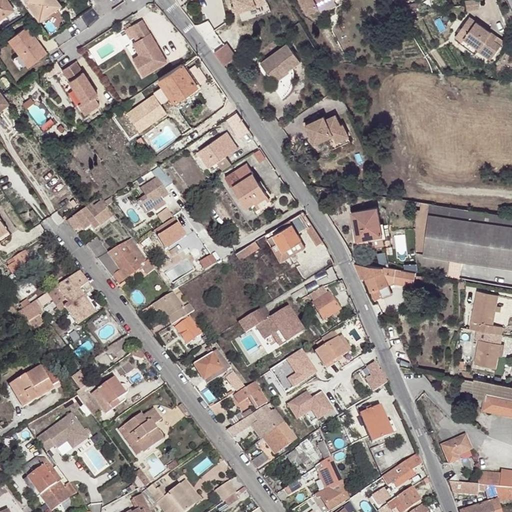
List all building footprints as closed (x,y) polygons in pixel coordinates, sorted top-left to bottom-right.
[(0,0),(0,20),(14,12),(6,0),(0,0)] [(24,0),(25,1),(39,20),(61,5),(57,0),(24,0)] [(293,0),(305,24),(316,18),(314,14),(330,6),(333,11),(353,2),(353,1),(355,0),(293,0)] [(417,2),(398,5),(401,11),(419,9),(417,2)] [(464,17),(452,38),(460,42),(462,38),(477,47),(476,49),(490,56),(498,42),(491,38),(485,34),(487,30),(464,17)] [(141,20),(131,25),(140,39),(135,41),(144,56),(134,62),(142,75),(166,61),(141,20)] [(133,37),(135,41),(140,39),(131,25),(124,30),(129,39),(133,37)] [(26,28),(7,40),(16,55),(23,66),(24,68),(44,56),(26,28)] [(207,36),(207,44),(222,65),(234,57),(225,44),(220,47),(213,37),(212,36),(207,36)] [(460,42),(458,45),(473,53),(476,49),(477,47),(462,38),(460,42)] [(144,56),(135,41),(132,43),(139,54),(132,59),(134,62),(144,56)] [(286,68),(287,71),(300,62),(287,43),(260,63),(273,82),(283,75),(280,71),(286,68)] [(23,66),(16,55),(9,59),(16,71),(23,66)] [(250,66),(246,60),(238,66),(241,72),(250,66)] [(76,61),(62,70),(84,101),(80,104),(86,112),(100,103),(94,95),(98,92),(76,61)] [(180,64),(156,79),(171,103),(205,82),(194,64),(184,70),(180,64)] [(154,108),(167,100),(159,88),(146,96),(154,108)] [(139,91),(122,102),(126,107),(142,96),(139,91)] [(0,110),(9,104),(8,103),(0,92),(0,110)] [(237,114),(228,120),(233,128),(235,126),(242,121),(237,114)] [(324,116),(318,120),(314,122),(304,127),(314,146),(331,137),(334,143),(347,136),(342,125),(340,126),(334,115),(325,119),(324,116)] [(250,132),(242,121),(235,126),(242,137),(250,132)] [(239,149),(228,132),(200,150),(210,166),(218,162),(227,156),(239,149)] [(347,136),(334,143),(329,146),(331,151),(349,142),(347,136)] [(218,162),(223,170),(232,164),(227,156),(218,162)] [(251,176),(254,174),(250,168),(224,184),(231,194),(233,192),(246,214),(269,199),(267,196),(262,187),(259,189),(251,176)] [(262,187),(254,174),(251,176),(259,189),(262,187)] [(173,193),(165,181),(159,185),(154,178),(138,189),(143,196),(135,201),(144,213),(173,193)] [(416,202),(417,253),(424,254),(424,252),(429,204),(416,202)] [(83,210),(67,221),(74,231),(79,227),(83,231),(93,224),(97,229),(111,218),(100,203),(86,214),(83,210)] [(511,216),(429,204),(424,252),(452,256),(511,264),(511,216)] [(349,213),(353,235),(366,234),(366,238),(381,236),(379,226),(376,209),(349,213)] [(298,215),(289,221),(291,225),(274,236),(288,258),(305,247),(297,234),(306,228),(302,220),(298,215)] [(185,237),(174,220),(160,229),(172,246),(185,237)] [(389,235),(387,224),(379,226),(381,236),(389,235)] [(321,236),(317,230),(310,234),(314,241),(321,236)] [(274,236),(268,239),(282,261),(288,258),(274,236)] [(321,236),(314,241),(317,246),(324,242),(321,236)] [(98,238),(86,246),(97,260),(109,253),(98,238)] [(109,253),(97,260),(112,280),(114,278),(119,285),(135,272),(131,267),(137,262),(136,260),(141,256),(130,241),(109,253)] [(256,241),(236,253),(240,260),(260,248),(256,241)] [(30,259),(24,250),(8,261),(10,266),(13,264),(15,268),(19,266),(29,259),(30,259)] [(418,268),(449,272),(452,256),(424,252),(424,254),(417,253),(418,268)] [(199,262),(205,270),(217,263),(211,254),(199,262)] [(22,271),(33,264),(29,259),(19,266),(15,268),(13,264),(10,266),(8,267),(12,274),(20,269),(22,271)] [(167,296),(172,293),(147,260),(142,264),(157,283),(158,283),(167,296)] [(379,267),(352,263),(361,279),(364,278),(376,299),(392,291),(389,285),(379,267)] [(389,285),(393,283),(415,287),(418,273),(379,267),(389,285)] [(88,282),(79,271),(63,282),(64,285),(58,290),(69,304),(63,308),(76,325),(95,312),(78,289),(88,282)] [(327,294),(322,287),(308,296),(313,304),(312,304),(323,321),(340,310),(329,293),(327,294)] [(493,343),(495,333),(496,325),(487,323),(492,294),(470,289),(463,327),(470,328),(469,338),(471,339),(467,362),(488,367),(491,354),(493,343)] [(183,309),(172,293),(167,296),(157,302),(151,306),(156,313),(162,309),(168,318),(167,319),(172,325),(173,325),(186,317),(191,314),(195,311),(190,305),(183,309)] [(37,299),(17,313),(26,326),(30,323),(34,329),(50,318),(37,299)] [(12,317),(17,313),(10,302),(5,306),(12,317)] [(264,306),(239,322),(246,333),(256,327),(266,321),(274,335),(281,346),(304,332),(289,307),(271,317),(264,306)] [(189,319),(186,317),(173,325),(187,344),(201,333),(190,318),(189,319)] [(266,321),(256,327),(264,340),(274,335),(266,321)] [(318,335),(310,322),(304,326),(312,339),(318,335)] [(331,343),(327,347),(336,362),(352,351),(343,337),(338,329),(327,336),(331,343)] [(343,337),(352,351),(356,349),(347,334),(343,337)] [(327,336),(323,339),(327,347),(331,343),(327,336)] [(211,346),(206,349),(209,355),(214,352),(211,346)] [(137,347),(129,353),(133,358),(145,363),(147,361),(137,347)] [(336,362),(327,347),(320,351),(330,365),(336,362)] [(209,355),(194,364),(207,384),(227,372),(229,375),(232,371),(217,350),(214,352),(209,355)] [(380,388),(388,382),(383,369),(381,369),(380,370),(375,361),(365,366),(371,376),(374,374),(380,388)] [(36,369),(12,384),(26,406),(57,388),(44,365),(36,369)] [(243,386),(232,371),(229,375),(226,377),(236,391),(248,383),(243,386)] [(119,383),(114,376),(90,393),(103,410),(109,405),(112,409),(124,400),(122,396),(128,391),(129,388),(127,386),(125,383),(122,382),(119,383)] [(511,388),(503,387),(463,379),(460,391),(475,395),(474,399),(486,402),(484,411),(511,416),(511,388)] [(265,401),(252,382),(233,394),(238,403),(246,397),(254,409),(265,401)] [(26,406),(12,384),(9,386),(22,408),(26,406)] [(286,403),(294,421),(313,412),(317,420),(334,412),(324,391),(311,397),(308,392),(286,403)] [(233,425),(226,431),(232,438),(250,426),(257,421),(267,434),(283,422),(273,410),(271,412),(265,404),(252,413),(245,418),(244,418),(233,425)] [(387,424),(380,406),(359,414),(371,443),(395,433),(391,422),(387,424)] [(160,440),(153,430),(157,427),(154,423),(160,418),(153,407),(143,415),(141,412),(124,424),(143,450),(144,452),(160,440)] [(243,414),(245,418),(252,413),(250,410),(243,414)] [(87,437),(70,413),(41,435),(51,447),(54,445),(56,447),(66,440),(72,448),(87,437)] [(233,425),(244,418),(241,413),(229,420),(233,425)] [(262,438),(267,434),(257,421),(250,426),(260,440),(262,438)] [(283,422),(267,434),(280,451),(295,438),(283,422)] [(118,428),(137,454),(143,450),(124,424),(118,428)] [(164,437),(157,427),(153,430),(160,440),(164,437)] [(280,451),(267,434),(262,438),(275,454),(280,451)] [(41,435),(36,438),(46,451),(51,447),(41,435)] [(470,449),(465,435),(442,445),(449,463),(458,459),(456,455),(470,449)] [(308,441),(301,446),(314,464),(321,459),(308,441)] [(314,464),(301,446),(297,449),(298,451),(296,453),(307,469),(314,464)] [(263,453),(251,463),(256,470),(268,460),(263,453)] [(412,457),(418,466),(422,463),(418,454),(412,457)] [(341,483),(330,457),(316,467),(330,487),(332,491),(341,483)] [(418,466),(412,457),(381,478),(380,478),(387,487),(397,480),(401,485),(411,478),(408,473),(418,466)] [(44,466),(38,458),(24,469),(29,477),(25,480),(34,492),(37,490),(53,511),(71,497),(77,493),(69,482),(66,485),(67,486),(65,487),(56,474),(58,473),(50,462),(44,466)] [(143,483),(145,485),(149,482),(140,468),(135,472),(143,483)] [(499,489),(510,491),(511,475),(500,472),(500,475),(500,476),(499,489)] [(167,473),(157,481),(161,485),(171,478),(167,473)] [(479,473),(477,486),(480,486),(483,487),(497,489),(499,489),(500,476),(500,475),(479,473)] [(455,474),(448,481),(459,483),(455,474)] [(302,487),(297,480),(284,488),(288,495),(302,487)] [(227,481),(214,490),(222,501),(235,491),(227,481)] [(459,483),(448,481),(452,493),(476,497),(477,490),(477,486),(459,483)] [(330,487),(318,494),(328,509),(347,497),(341,483),(332,491),(330,487)] [(152,484),(147,488),(149,491),(157,502),(162,498),(152,484)] [(179,485),(162,498),(157,502),(159,505),(164,511),(185,511),(194,505),(190,499),(197,492),(191,484),(183,490),(179,485)] [(385,494),(390,502),(394,499),(407,491),(403,485),(391,493),(390,491),(385,494)] [(0,498),(9,492),(6,487),(0,490),(0,498)] [(497,489),(483,487),(488,500),(499,499),(497,489)] [(411,488),(407,491),(394,499),(403,511),(420,501),(411,488)] [(511,491),(510,491),(499,489),(497,489),(499,499),(500,501),(458,511),(502,511),(501,505),(511,502),(511,491)] [(159,505),(157,502),(149,491),(142,495),(153,509),(159,505)] [(141,495),(133,500),(138,511),(147,507),(141,495)]
